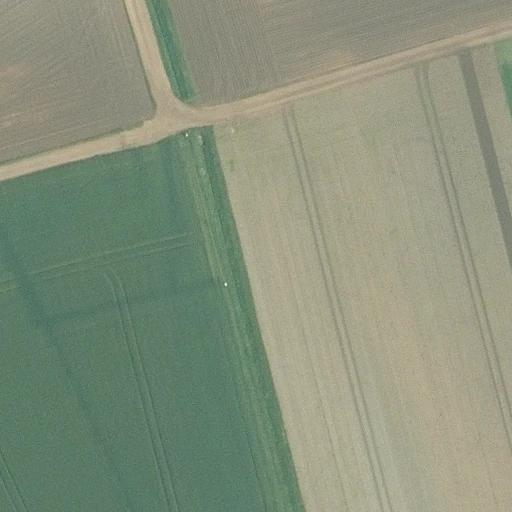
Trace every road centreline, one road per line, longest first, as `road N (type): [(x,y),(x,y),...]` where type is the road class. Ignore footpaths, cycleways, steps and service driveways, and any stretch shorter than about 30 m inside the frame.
road 1 (track): [(172,126),(511,27)]
road 2 (track): [(0,170),(172,126)]
road 3 (track): [(172,126),(133,0)]
